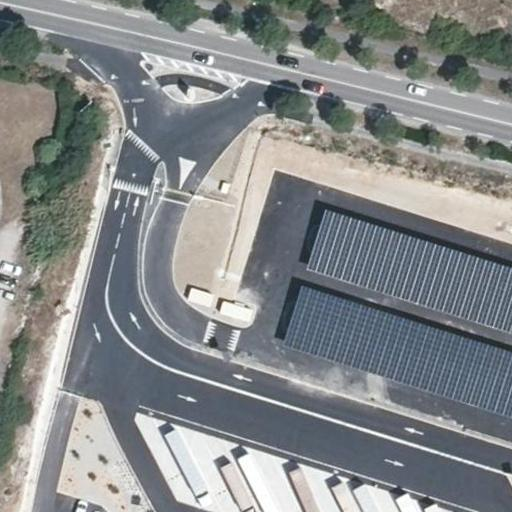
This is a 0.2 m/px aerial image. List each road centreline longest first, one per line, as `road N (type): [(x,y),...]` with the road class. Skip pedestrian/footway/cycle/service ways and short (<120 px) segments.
road 1 (primary): [(0,6),(511,128)]
road 2 (unknown): [(116,401),(60,511)]
